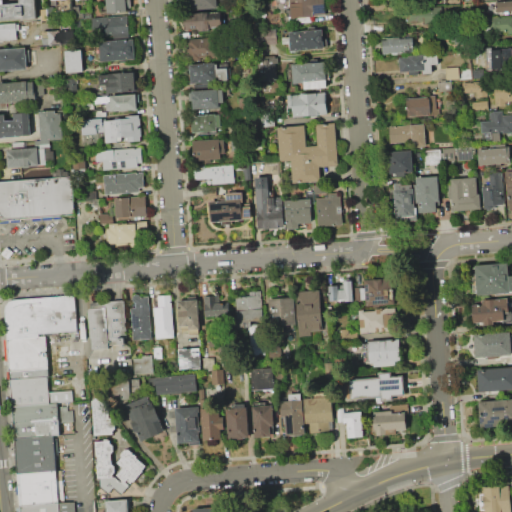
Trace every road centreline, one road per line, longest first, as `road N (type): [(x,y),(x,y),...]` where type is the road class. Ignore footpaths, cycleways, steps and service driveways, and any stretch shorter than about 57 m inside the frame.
road 1 (residential): [(0,279),(359,249)]
road 2 (residential): [(155,0),(174,266)]
road 3 (residential): [(444,249),(433,283),(450,511)]
road 4 (residential): [(349,0),(368,235),(359,249)]
road 5 (residential): [(159,511),(179,483),(199,479),(328,470),(359,492)]
road 6 (primary): [(359,492),(426,466),(511,454)]
